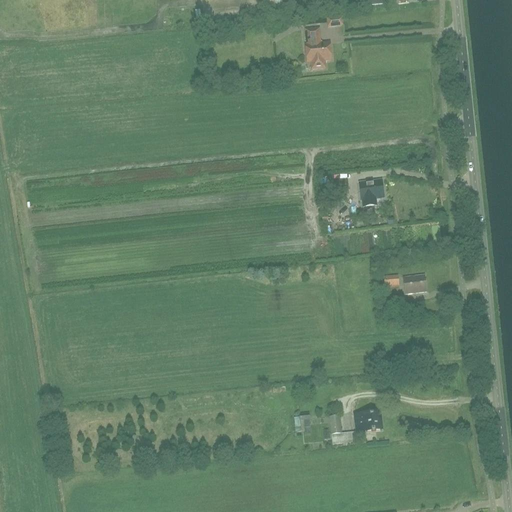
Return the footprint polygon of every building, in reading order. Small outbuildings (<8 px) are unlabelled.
[(341,19),(327,20),(328,27),(342,26),(341,19)] [(318,30),(306,31),(307,46),(305,47),(307,63),(311,62),(312,70),(325,69),(324,61),(331,60),(329,44),(322,45),(319,43),(318,30)] [(267,76),(266,65),(254,66),(255,77),(267,76)] [(332,194),(348,191),(346,179),(331,181),(332,194)] [(361,201),(383,198),(381,181),(373,183),(372,182),(359,184),(361,201)] [(384,288),(399,286),(398,276),(383,277),(384,288)] [(404,296),(426,293),(424,276),(402,279),(404,296)] [(357,433),(368,432),(381,430),(379,414),(355,416),(357,433)] [(294,419),(295,433),(299,433),(299,435),(303,435),(303,436),(311,435),(309,417),(294,419)] [(331,436),(332,442),(342,440),(341,434),(342,434),(340,417),(329,418),(331,436)]
